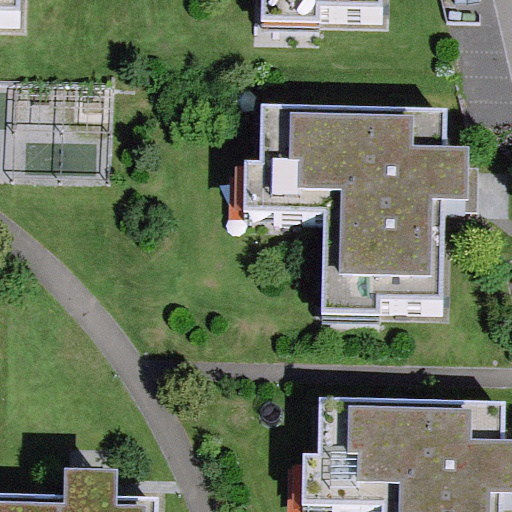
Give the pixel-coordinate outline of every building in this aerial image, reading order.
[(0,0),(0,10),(32,11),(31,0),(0,0)] [(253,0),(253,48),(324,49),(324,32),(374,32),(374,0),(253,0)] [(442,130),(255,128),(255,176),(233,176),(233,234),(316,235),(315,340),(386,341),(386,324),(436,325),(437,224),(464,224),(464,173),(441,173),(442,130)] [(502,422),(315,420),(315,468),(293,467),(292,511),(511,511),(511,465),(501,465),(502,422)] [(113,511),(114,499),(59,497),(58,511),(113,511)]
